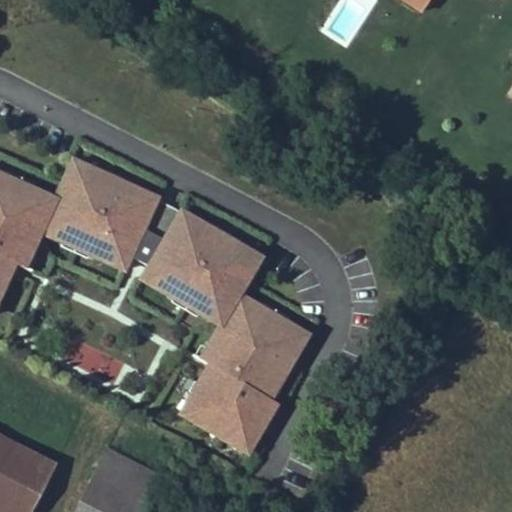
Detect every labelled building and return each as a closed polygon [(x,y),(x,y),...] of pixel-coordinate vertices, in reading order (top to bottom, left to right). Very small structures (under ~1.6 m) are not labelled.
[(400,0),(419,12),(423,6),(414,0),(400,0)] [(0,298),(16,263),(26,267),(42,231),(124,269),(156,201),(73,163),(56,199),(0,173),(0,298)] [(258,257),(180,212),(142,278),(219,323),(199,358),(207,363),(178,412),(247,452),(275,404),(268,400),(305,336),(235,295),(258,257)] [(0,463),(11,443),(0,437),(0,463)] [(11,443),(0,463),(0,507),(9,511),(26,511),(52,464),(11,443)] [(110,445),(89,482),(143,510),(161,472),(110,445)] [(89,482),(73,511),(141,511),(143,510),(89,482)]
